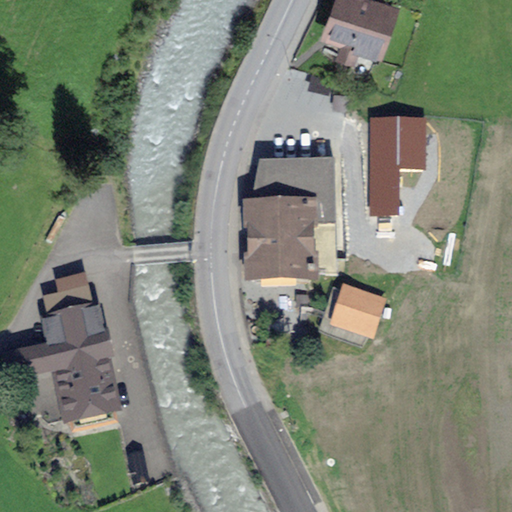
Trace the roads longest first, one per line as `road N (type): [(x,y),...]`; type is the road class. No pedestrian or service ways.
road 1 (tertiary): [(301,511),(230,366),(212,252),(216,182),(289,0)]
road 2 (unknown): [(268,451),(437,386),(511,370)]
road 3 (track): [(212,252),(70,266),(0,341)]
